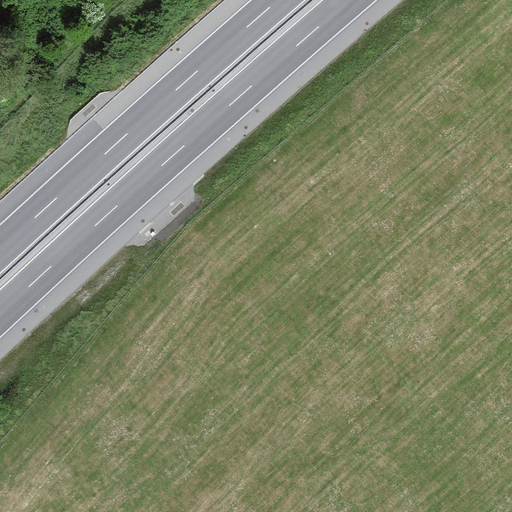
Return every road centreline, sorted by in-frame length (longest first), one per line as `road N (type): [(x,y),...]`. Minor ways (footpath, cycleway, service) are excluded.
road 1 (motorway): [(0,312),(351,0)]
road 2 (motorway): [(277,0),(0,247)]
